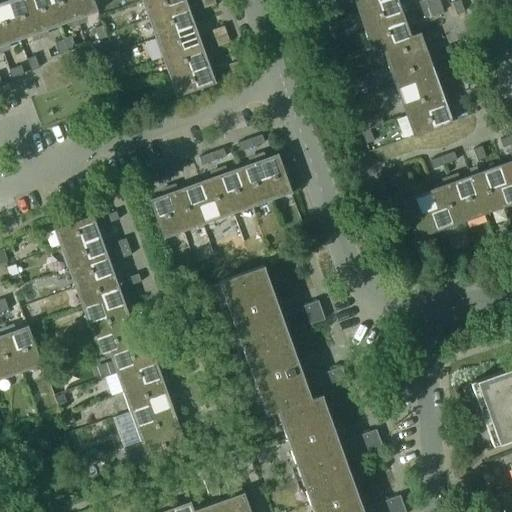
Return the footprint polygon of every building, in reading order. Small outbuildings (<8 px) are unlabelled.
[(19,39),(5,0),(3,0),(0,1),(0,45),(1,49),(9,47),(8,43),(19,39)] [(40,35),(26,0),(5,0),(19,39),(30,35),(31,39),(40,35)] [(47,29),(57,25),(48,0),(26,0),(40,35),(48,32),(47,29)] [(70,0),(48,0),(57,25),(69,21),(70,25),(78,22),(70,0)] [(93,0),(70,0),(78,22),(86,19),(85,16),(97,11),(93,0)] [(139,0),(147,19),(187,4),(185,0),(139,0)] [(352,0),(358,13),(393,0),(352,0)] [(365,32),(404,18),(400,6),(403,5),(401,0),(393,0),(358,13),(365,32)] [(441,4),(439,0),(428,0),(426,1),(429,9),(441,4)] [(456,16),(465,12),(460,0),(451,4),(456,16)] [(191,16),(187,4),(147,19),(154,38),(197,22),(194,14),(191,16)] [(432,17),(439,14),(444,12),(441,4),(429,9),(432,17)] [(408,28),(404,18),(365,32),(372,52),(381,48),(415,36),(415,35),(412,27),(408,28)] [(200,30),(197,22),(154,38),(160,57),(200,43),(196,32),(200,30)] [(98,40),(102,38),(107,36),(102,24),(94,28),(98,40)] [(226,33),(223,25),(210,29),(214,38),(226,33)] [(214,38),(217,46),(229,42),(226,33),(214,38)] [(381,48),(387,67),(431,51),(428,44),(425,45),(421,33),(415,35),(415,36),(381,48)] [(71,36),(62,39),(67,51),(75,48),(71,36)] [(58,54),(67,51),(62,39),(54,42),(58,54)] [(200,43),(160,57),(167,76),(211,60),(208,53),(205,55),(200,43)] [(125,71),(118,50),(106,55),(113,75),(125,71)] [(431,51),(387,67),(394,86),(415,79),(419,90),(439,83),(431,60),(434,59),(431,51)] [(26,59),(31,71),(39,68),(35,56),(26,59)] [(232,76),(240,73),(235,59),(227,62),(232,76)] [(214,69),(211,60),(167,76),(175,96),(214,82),(210,70),(214,69)] [(11,78),(24,73),(21,65),(8,69),(11,78)] [(352,80),(347,68),(339,70),(344,82),(352,80)] [(415,79),(394,86),(405,117),(449,101),(446,93),(443,94),(439,83),(419,90),(415,79)] [(356,92),(352,80),(344,82),(348,95),(356,92)] [(452,109),(449,101),(405,117),(413,137),(453,122),(449,110),(452,109)] [(378,112),(365,117),(357,120),(362,132),(370,129),(382,125),(378,112)] [(374,141),(370,129),(362,132),(366,144),(374,141)] [(252,146),(264,142),(261,134),(249,138),(252,146)] [(511,135),(500,139),(504,148),(511,144),(511,135)] [(249,138),(237,142),(240,151),(252,146),(249,138)] [(478,162),(487,159),(482,146),(474,149),(478,162)] [(214,160),(226,155),(223,147),(211,152),(214,160)] [(211,152),(199,156),(202,164),(214,160),(211,152)] [(264,154),(256,156),(271,199),(291,192),(277,152),(265,157),(264,154)] [(454,152),(442,157),(445,165),(457,160),(454,152)] [(250,162),(238,166),(252,206),(271,199),(256,156),(249,159),(250,162)] [(504,208),(511,205),(511,156),(511,157),(511,159),(511,160),(501,164),(509,184),(497,188),(504,208)] [(442,157),(429,161),(432,169),(445,165),(442,157)] [(471,175),(470,175),(484,215),(504,208),(497,188),(509,184),(501,164),(479,172),(477,169),(470,172),(471,175)] [(164,177),(175,173),(172,165),(161,169),(164,177)] [(233,212),(252,206),(238,166),(227,170),(226,167),(218,170),(233,212)] [(161,169),(149,174),(151,181),(164,177),(161,169)] [(210,176),(199,180),(206,200),(195,204),(202,223),(233,212),(218,170),(209,173),(210,176)] [(395,187),(403,184),(399,172),(391,175),(395,187)] [(467,221),(484,215),(470,175),(459,179),(458,176),(451,178),(467,221)] [(435,233),(467,221),(451,178),(442,182),(443,185),(432,189),(440,209),(428,214),(435,233)] [(176,185),(167,188),(183,230),(202,223),(195,204),(206,200),(199,180),(177,188),(176,185)] [(163,237),(183,230),(167,188),(159,190),(160,193),(148,198),(163,237)] [(415,240),(416,240),(435,233),(428,214),(440,209),(432,189),(409,197),(408,194),(401,196),(402,200),(401,201),(415,240)] [(116,211),(104,215),(107,223),(118,219),(116,211)] [(101,225),(97,227),(92,214),(52,228),(60,248),(103,233),(101,225)] [(60,248),(66,268),(107,253),(103,242),(106,241),(103,233),(60,248)] [(117,250),(128,245),(125,237),(114,241),(117,250)] [(120,258),(131,254),(128,245),(117,250),(120,258)] [(107,253),(66,268),(73,287),(117,272),(114,263),(111,265),(107,253)] [(444,265),(442,257),(433,260),(436,268),(437,268),(444,265)] [(218,282),(242,349),(288,332),(325,319),(318,300),(281,313),(263,265),(218,282)] [(117,272),(73,287),(80,306),(100,299),(104,310),(124,303),(116,280),(120,279),(117,272)] [(141,281),(138,273),(126,277),(129,285),(141,281)] [(13,277),(17,287),(24,284),(20,274),(13,277)] [(80,306),(91,337),(135,321),(132,313),(128,314),(124,303),(104,310),(100,299),(80,306)] [(170,308),(156,313),(160,322),(173,317),(170,308)] [(156,313),(145,318),(148,326),(160,322),(156,313)] [(91,337),(98,357),(107,353),(138,341),(134,330),(138,328),(135,321),(91,337)] [(21,371),(41,364),(26,324),(14,328),(13,325),(5,328),(21,371)] [(0,378),(21,371),(5,328),(0,329),(0,378)] [(305,379),(288,332),(242,349),(259,396),(269,392),(276,412),(321,396),(349,386),(341,366),(305,379)] [(147,338),(138,341),(107,353),(114,372),(155,358),(150,347),(154,345),(151,337),(147,339),(147,338)] [(184,349),(180,337),(171,340),(176,352),(184,349)] [(176,352),(180,363),(188,360),(184,349),(176,352)] [(155,358),(114,372),(121,392),(165,376),(163,368),(159,370),(155,358)] [(511,366),(470,382),(471,383),(472,383),(494,443),(492,444),(493,445),(511,438),(511,463),(511,465),(511,466),(511,465),(511,366)] [(165,376),(121,392),(128,412),(148,404),(152,415),(173,408),(164,385),(168,384),(165,376)] [(199,392),(195,381),(187,384),(191,395),(199,392)] [(191,395),(195,407),(204,404),(199,392),(191,395)] [(59,407),(67,403),(63,393),(55,396),(59,407)] [(338,443),(321,396),(276,412),(300,477),(345,462),(383,448),(376,429),(338,443)] [(128,412),(139,441),(182,426),(180,419),(177,420),(173,408),(152,415),(148,404),(128,412)] [(246,406),(233,411),(238,426),(257,419),(254,410),(246,406)] [(62,415),(67,427),(76,423),(71,411),(62,415)] [(182,435),(185,434),(182,426),(139,441),(146,461),(186,447),(182,435)] [(210,430),(202,433),(206,445),(214,442),(210,430)] [(86,460),(82,449),(72,453),(76,464),(86,460)] [(225,469),(237,464),(234,456),(222,460),(225,469)] [(222,460),(210,464),(213,473),(225,469),(222,460)] [(362,508),(345,462),(300,477),(312,511),(405,511),(399,495),(362,508)] [(220,489),(214,474),(202,478),(207,493),(220,489)] [(168,479),(160,482),(164,494),(173,491),(168,479)] [(160,482),(151,485),(156,497),(164,494),(160,482)] [(234,495),(222,499),(226,511),(249,511),(242,492),(241,493),(240,490),(233,493),(234,495)] [(114,511),(122,509),(118,497),(110,500),(114,511)] [(203,502),(191,506),(190,507),(192,511),(226,511),(222,499),(204,506),(203,502)] [(101,503),(102,503),(104,511),(113,511),(114,511),(110,500),(101,503)] [(192,511),(190,507),(191,506),(189,501),(178,505),(176,501),(168,504),(171,511),(192,511)]
